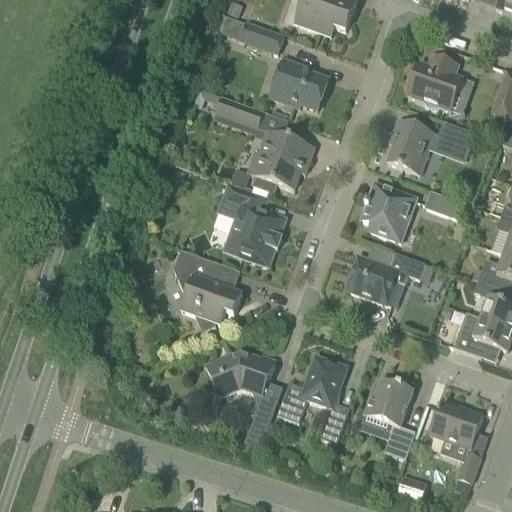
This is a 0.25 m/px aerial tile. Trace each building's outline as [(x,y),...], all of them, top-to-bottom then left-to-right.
[(294,28),(301,31),(320,37),(323,28),(345,36),(356,5),(343,0),(297,0),(303,6),(294,28)] [(511,0),(499,0),(495,14),(503,16),(502,19),(511,22),(511,0)] [(284,41),(245,28),(238,45),(278,59),(284,41)] [(430,71),(419,67),(407,101),(424,107),(424,108),(425,109),(426,111),(427,112),(428,112),(430,113),(431,113),(433,113),(434,113),(436,112),(437,111),(450,116),(462,83),(455,80),(458,70),(431,61),(429,66),(432,67),(430,71)] [(305,72),(282,64),(268,102),(300,113),(301,110),(317,116),(328,84),(304,75),(305,72)] [(511,77),(506,75),(499,94),(490,117),(510,124),(511,118),(511,77)] [(264,117),(221,102),(215,119),(258,135),(264,117)] [(421,180),(435,139),(417,132),(398,125),(392,142),(395,143),(387,168),(421,180)] [(475,138),(443,126),(438,140),(471,151),(475,138)] [(314,152),(295,145),(267,136),(251,180),(255,181),(252,191),(273,199),(277,189),(293,195),(303,169),(307,171),(314,152)] [(228,188),(217,218),(234,225),(224,254),(248,263),(267,269),(272,253),(277,241),(283,225),(264,218),(255,215),(260,201),(261,200),(252,197),(248,196),(244,194),(230,189),(228,188)] [(511,188),(511,189),(507,201),(511,206),(511,210),(511,213),(505,210),(501,222),(511,226),(511,188)] [(368,236),(402,248),(418,205),(375,189),(369,206),(366,205),(364,210),(367,211),(362,225),(371,228),(368,236)] [(432,197),(426,214),(461,226),(467,209),(432,197)] [(511,239),(504,259),(511,262),(511,226),(501,222),(496,234),(511,239)] [(212,287),(219,269),(179,254),(172,275),(185,302),(180,315),(193,320),(202,338),(215,332),(216,328),(220,330),(224,318),(234,321),(242,298),(212,287)] [(347,291),(345,295),(381,308),(388,290),(396,286),(405,289),(408,281),(419,285),(425,269),(395,258),(389,273),(357,261),(351,278),(349,278),(345,289),(347,291)] [(511,285),(511,262),(504,259),(497,280),(482,274),(478,286),(505,296),(509,285),(511,285)] [(488,303),(481,323),(511,334),(511,310),(501,307),(505,296),(478,286),(474,297),(480,300),(488,303)] [(506,356),(511,340),(511,334),(481,323),(477,334),(469,331),(466,340),(459,337),(453,353),(481,363),(486,349),(506,356)] [(232,359),(205,371),(219,404),(242,395),(262,402),(274,368),(249,359),(248,361),(241,358),(233,361),(232,359)] [(347,372),(315,361),(304,393),(289,387),(276,420),(298,428),(307,405),(331,414),(320,443),(336,449),(349,414),(334,408),(347,372)] [(135,369),(126,373),(131,385),(138,382),(144,380),(140,371),(135,369)] [(400,432),(413,396),(398,390),(397,392),(380,386),(375,401),(371,399),(364,420),(388,429),(385,437),(390,439),(383,458),(405,465),(415,437),(400,432)] [(466,417),(441,408),(429,439),(470,454),(482,421),(467,415),(466,417)] [(243,450),(260,456),(274,416),(258,411),(243,450)] [(480,463),(466,458),(457,484),(471,489),(480,463)] [(385,484),(382,494),(391,496),(394,487),(385,484)]
